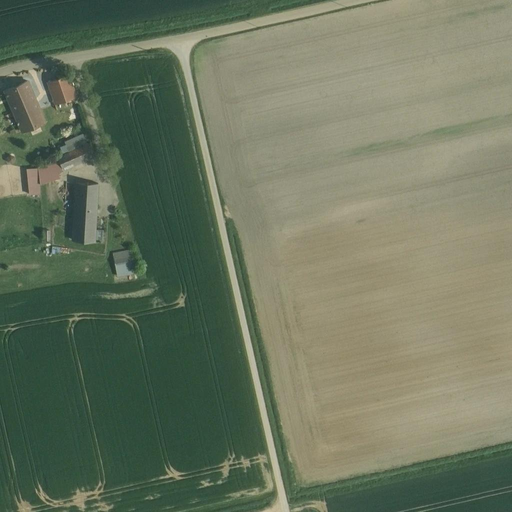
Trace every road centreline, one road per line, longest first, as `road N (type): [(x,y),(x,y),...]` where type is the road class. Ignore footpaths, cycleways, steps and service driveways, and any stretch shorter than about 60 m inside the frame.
road 1 (unclassified): [(179,40),(286,511)]
road 2 (unclassified): [(0,73),(179,40)]
road 3 (unclassified): [(179,40),(356,0)]
